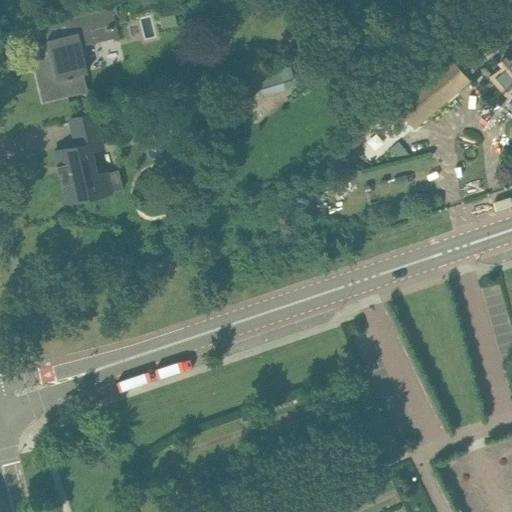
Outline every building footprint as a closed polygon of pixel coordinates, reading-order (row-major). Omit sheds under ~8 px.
[(30,46),(43,101),(63,96),(88,90),(84,73),(88,71),(82,45),(102,40),(99,30),(117,26),(114,13),(117,13),(115,3),(93,9),(81,12),(65,16),(69,33),(47,38),(47,41),(30,46)] [(468,80),(455,65),(450,59),(396,105),(414,126),(468,80)] [(511,59),(491,77),(511,101),(511,59)] [(265,94),(301,85),(296,64),(260,73),(265,94)] [(333,89),(307,99),(314,116),(339,107),(333,89)] [(61,171),(68,201),(124,188),(120,168),(101,173),(101,172),(99,173),(93,148),(102,146),(94,113),(70,119),(76,146),(54,151),(57,166),(60,165),(61,171)]
